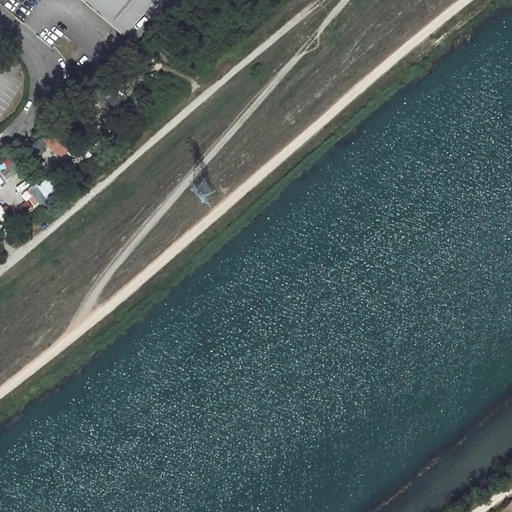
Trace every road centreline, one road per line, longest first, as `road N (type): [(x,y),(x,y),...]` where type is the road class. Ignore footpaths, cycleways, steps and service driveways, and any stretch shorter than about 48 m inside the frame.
road 1 (track): [(81,330),(121,263),(341,0)]
road 2 (residential): [(321,0),(0,269)]
road 3 (unclassified): [(0,20),(29,46),(42,82),(29,122),(0,144)]
